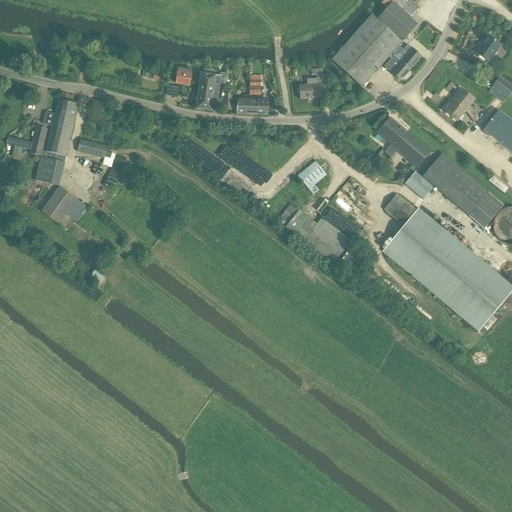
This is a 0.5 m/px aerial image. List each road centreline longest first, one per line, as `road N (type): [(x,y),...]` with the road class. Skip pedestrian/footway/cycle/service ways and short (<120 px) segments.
road 1 (tertiary): [(0,71),(229,121),(334,118),(407,90),(436,57),(464,0)]
road 2 (track): [(290,121),(275,36),(221,36)]
